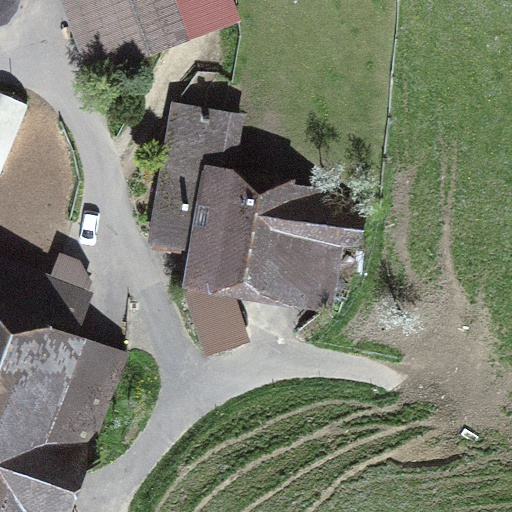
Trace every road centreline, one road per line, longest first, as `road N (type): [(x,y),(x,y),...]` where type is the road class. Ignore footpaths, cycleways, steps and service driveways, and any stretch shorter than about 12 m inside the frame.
road 1 (track): [(171,379),(334,367),(410,382)]
road 2 (track): [(189,54),(100,174)]
